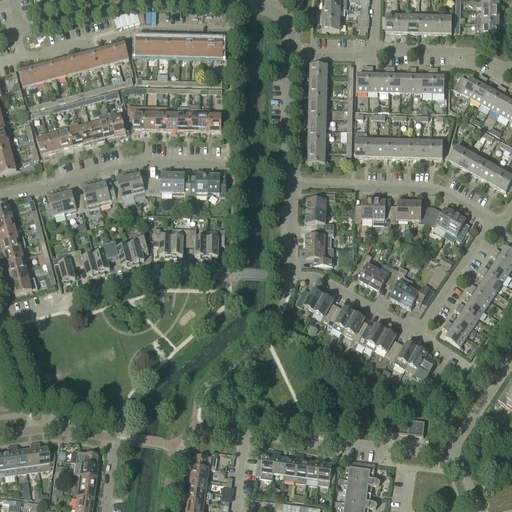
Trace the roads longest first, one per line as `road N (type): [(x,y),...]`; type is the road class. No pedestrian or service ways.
road 1 (residential): [(0,196),(142,162),(285,165)]
road 2 (residential): [(14,33),(19,51),(32,57),(138,30),(224,30),(231,5)]
road 3 (residential): [(0,324),(160,274),(238,275)]
road 4 (residential): [(493,225),(435,190),(290,186)]
road 5 (residential): [(448,456),(250,437)]
road 6 (residential): [(511,73),(472,51),(373,52)]
road 7 (residential): [(287,276),(321,279),(416,333)]
road 8 (residential): [(416,333),(493,225)]
road 9 (residential): [(21,31),(149,1)]
